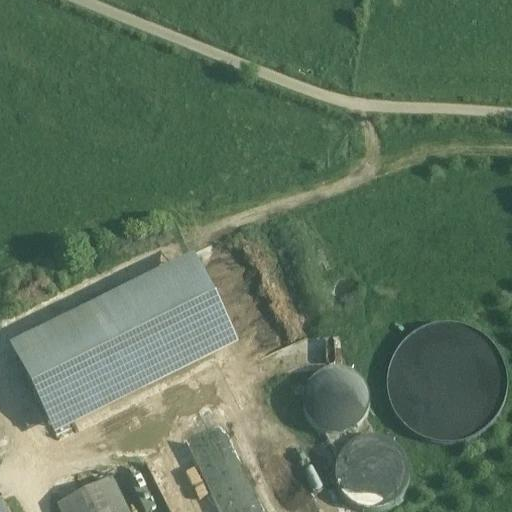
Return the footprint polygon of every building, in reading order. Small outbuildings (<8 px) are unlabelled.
[(199,272),(108,315),(141,385),(232,343),(199,272)] [(108,315),(17,360),(51,429),(141,385),(108,315)] [(487,448),(509,349),(411,327),(389,426),(487,448)] [(391,511),(415,460),(354,433),(372,394),(322,372),(299,425),(344,445),(329,478),(343,484),(337,499),(366,511),(391,511)] [(124,511),(111,484),(59,509),(59,511),(124,511)]
